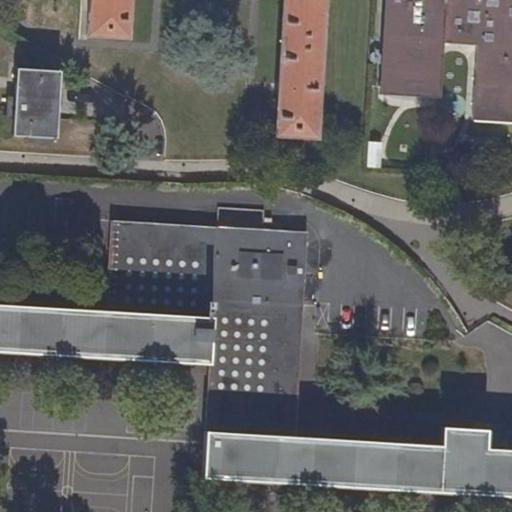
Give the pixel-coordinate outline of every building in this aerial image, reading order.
[(90,0),(88,36),(127,38),(129,0),(90,0)] [(284,0),(277,136),(317,138),(324,0),(284,0)] [(511,0),(384,0),(385,0),(392,0),(388,88),(434,91),(437,44),(477,46),(473,120),(511,121),(511,0)] [(16,69),(12,136),(56,139),(60,71),(16,69)] [(370,144),(369,166),(380,167),(382,145),(370,144)] [(511,450),(503,450),(486,449),(487,431),(474,430),(442,428),(441,446),(296,437),(307,233),(111,222),(106,311),(0,304),(0,351),(146,361),(146,362),(148,363),(148,361),(189,363),(190,365),(191,365),(191,363),(209,365),(203,478),(222,479),(222,481),(223,481),(224,479),(264,482),(264,483),(266,483),(266,482),(439,493),(438,495),(441,495),(441,493),(511,497),(511,450)] [(511,422),(475,421),(474,430),(487,431),(486,449),(503,450),(505,430),(511,430),(511,422)]
